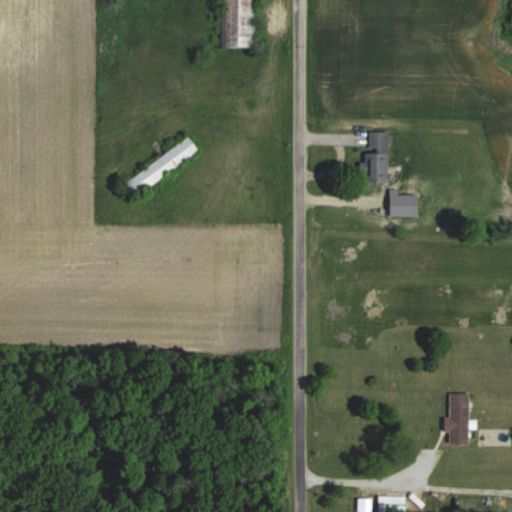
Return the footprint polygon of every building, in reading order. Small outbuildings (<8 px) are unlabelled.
[(254,48),(254,0),(220,0),(221,48),(254,48)] [(367,183),(388,183),(388,132),(367,132),(367,183)] [(199,151),(188,136),(126,182),(136,196),(199,151)] [(449,443),(469,443),(469,392),(449,392),(449,443)] [(405,511),(405,495),(380,495),(379,511),(405,511)]
